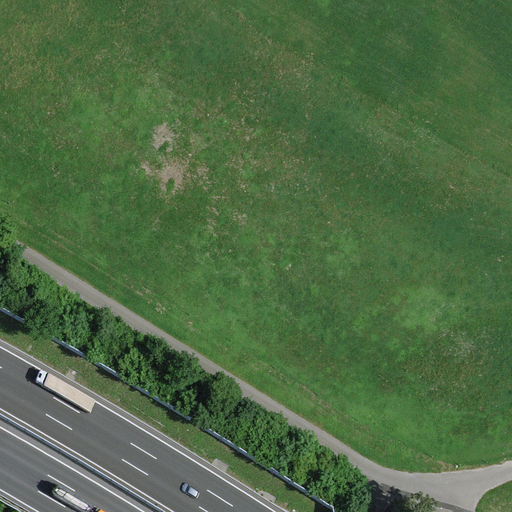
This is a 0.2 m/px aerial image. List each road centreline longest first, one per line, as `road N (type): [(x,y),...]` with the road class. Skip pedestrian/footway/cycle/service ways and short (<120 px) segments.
road 1 (track): [(446,511),(0,238)]
road 2 (motorway): [(224,511),(0,377)]
road 3 (track): [(511,467),(422,492),(390,511)]
